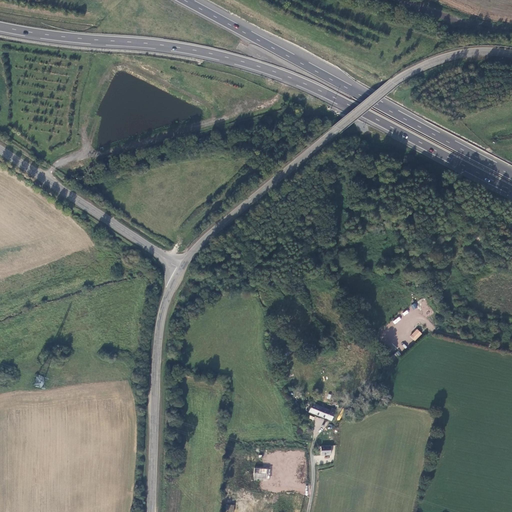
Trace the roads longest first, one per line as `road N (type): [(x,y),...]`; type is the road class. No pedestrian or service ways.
road 1 (trunk): [(0,28),(244,63),(343,103),(511,190)]
road 2 (tertiary): [(181,267),(205,237),(407,74),(460,53),(511,53)]
road 3 (trunk): [(511,174),(183,0)]
road 4 (tertiary): [(151,511),(160,318),(181,267)]
road 5 (track): [(89,156),(84,126),(116,64),(203,101),(214,122)]
road 6 (tertiary): [(0,149),(181,267)]
